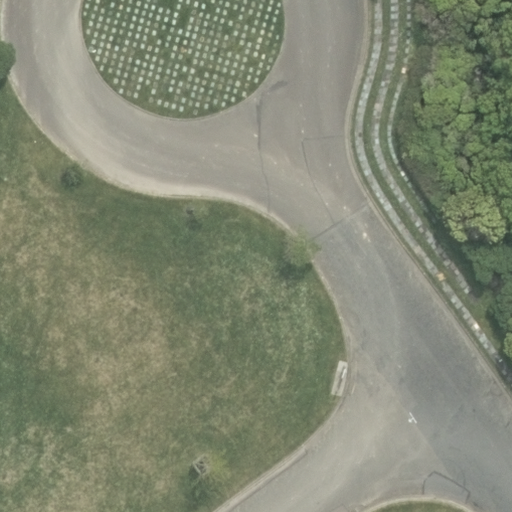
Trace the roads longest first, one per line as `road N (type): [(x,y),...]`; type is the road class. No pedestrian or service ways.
road 1 (unclassified): [(277,121),(457,406)]
road 2 (unclassified): [(277,121),(235,145),(183,149),(99,127),(58,81),(41,0)]
road 3 (unclassified): [(457,406),(289,511)]
road 4 (unclassified): [(312,0),(319,46),(306,82),(277,121)]
